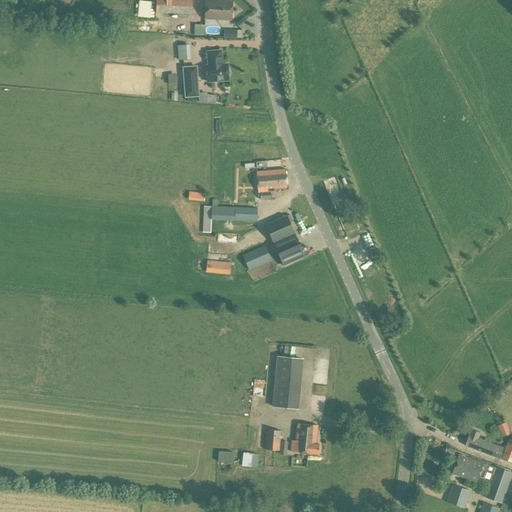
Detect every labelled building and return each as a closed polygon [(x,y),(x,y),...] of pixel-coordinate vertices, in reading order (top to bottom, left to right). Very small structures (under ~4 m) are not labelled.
[(155,0),(155,12),(191,14),(191,0),(155,0)] [(222,0),(205,0),(205,18),(231,19),(232,0),(222,0)] [(134,19),(134,31),(158,32),(158,20),(134,19)] [(194,25),(194,36),(204,36),(204,25),(194,25)] [(190,46),(177,47),(177,61),(191,61),(190,46)] [(208,65),(206,66),(208,81),(218,81),(228,80),(228,76),(229,75),(230,73),(230,71),(229,69),(228,67),(227,64),(222,64),(221,50),(207,51),(208,65)] [(196,66),(183,67),(185,97),(199,96),(196,66)] [(285,169),(256,171),(257,178),(267,177),(269,179),(279,178),(280,188),(287,187),(285,169)] [(267,177),(257,178),(258,193),(260,192),(261,199),(270,199),(270,191),(275,191),(274,189),(280,188),(279,178),(269,179),(267,177)] [(188,192),(187,199),(203,201),(204,194),(188,192)] [(203,206),(202,219),(256,221),(256,209),(203,206)] [(286,216),(264,225),(281,266),(303,257),(289,223),(292,221),(289,215),(286,216)] [(264,246),(242,256),(248,270),(270,261),(264,246)] [(206,260),(205,273),(229,275),(230,263),(206,260)] [(275,373),(272,406),(295,409),(300,359),(277,357),(275,373)] [(255,389),(255,398),(265,399),(265,390),(255,389)] [(505,423),(499,426),(503,436),(509,434),(505,423)] [(291,440),(290,452),(318,455),(319,444),(315,444),(317,426),(297,424),(295,440),(291,440)] [(265,430),(264,450),(279,451),(280,431),(265,430)] [(469,430),(464,445),(499,459),(502,449),(488,443),(489,440),(484,438),(483,441),(476,438),(478,434),(469,430)] [(511,439),(508,438),(500,459),(511,464),(511,439)] [(218,453),(218,464),(231,464),(232,454),(218,453)] [(242,453),(240,465),(256,467),(258,456),(242,453)] [(458,455),(451,474),(476,483),(483,463),(458,455)] [(484,495),(501,501),(503,496),(511,473),(494,467),(494,468),(491,474),(484,495)] [(451,485),(445,503),(462,509),(469,491),(451,485)] [(482,502),(478,511),(498,511),(500,508),(482,502)]
